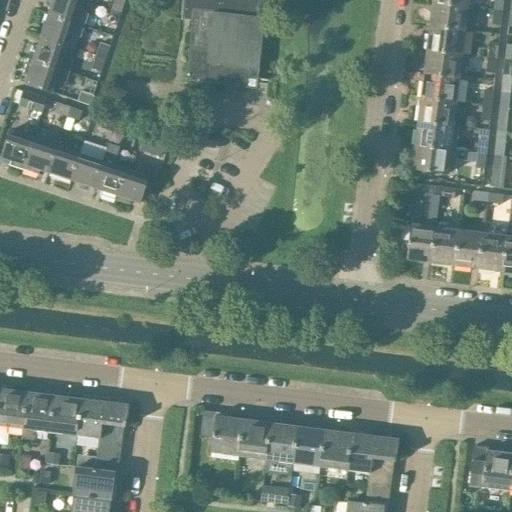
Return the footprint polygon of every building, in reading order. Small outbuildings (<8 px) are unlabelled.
[(52,0),(48,14),(81,25),(80,25),(84,22),(87,15),(85,11),(78,9),(81,0),(52,0)] [(125,0),(113,0),(111,9),(121,13),(126,0),(125,0)] [(265,0),(183,0),(181,18),(191,19),(184,80),(246,87),(247,77),(257,78),(265,0)] [(493,0),(493,10),(503,11),(504,0),(493,0)] [(432,1),(429,24),(463,29),(466,6),(432,1)] [(117,26),(121,13),(111,9),(106,23),(117,26)] [(501,26),(503,11),(493,10),(491,25),(501,26)] [(48,14),(40,37),(76,49),(80,36),(82,28),(81,25),(48,14)] [(429,24),(426,49),(460,53),(463,29),(429,24)] [(33,43),(28,58),(70,73),(70,72),(69,72),(76,49),(40,37),(38,45),(33,43)] [(489,42),(488,57),(497,58),(499,43),(489,42)] [(94,46),(92,54),(106,59),(111,46),(100,43),(98,47),(94,46)] [(426,49),(423,72),(457,77),(460,53),(426,49)] [(102,72),(106,59),(92,54),(89,63),(93,64),(91,69),(102,72)] [(496,73),(497,58),(488,57),(486,72),(496,73)] [(51,92),(54,83),(62,86),(67,84),(70,73),(28,58),(23,73),(28,75),(25,83),(51,92)] [(511,60),(504,59),(502,83),(511,85),(511,78),(511,60)] [(423,72),(420,97),(454,101),(457,77),(423,72)] [(502,83),(499,107),(509,109),(511,85),(502,83)] [(45,98),(22,91),(15,89),(11,102),(18,104),(41,111),(45,98)] [(484,89),(482,105),(492,106),(494,90),(484,89)] [(81,91),(77,101),(91,106),(94,96),(81,91)] [(420,97),(417,120),(451,125),(454,101),(420,97)] [(65,116),(69,106),(56,102),(53,112),(65,116)] [(490,121),(492,106),(482,105),(480,120),(490,121)] [(83,111),(69,106),(65,116),(80,121),(83,111)] [(499,107),(496,131),(506,133),(509,109),(499,107)] [(111,131),(114,121),(103,118),(99,128),(111,131)] [(417,120),(414,144),(448,149),(451,125),(417,120)] [(128,126),(114,121),(111,131),(126,136),(128,126)] [(0,137),(0,155),(1,156),(9,159),(8,164),(22,169),(33,138),(3,128),(0,137)] [(479,128),(476,152),(486,153),(489,129),(479,128)] [(496,131),(494,154),(503,156),(506,133),(496,131)] [(166,139),(152,134),(145,132),(140,150),(161,157),(166,139)] [(39,169),(47,172),(56,145),(33,138),(22,169),(37,174),(39,169)] [(448,149),(414,144),(410,169),(445,174),(448,149)] [(47,172),(70,179),(79,153),(56,145),(47,172)] [(102,161),(102,160),(93,187),(101,189),(99,194),(114,198),(124,168),(114,165),(117,155),(106,151),(102,161)] [(484,169),(486,153),(476,152),(475,168),(484,169)] [(70,179),(93,187),(102,160),(79,153),(70,179)] [(503,156),(494,154),(492,172),(490,186),(500,188),(503,156)] [(136,172),(124,168),(114,198),(129,204),(131,199),(139,202),(150,168),(138,164),(136,172)] [(425,194),(438,196),(440,187),(426,185),(425,194)] [(440,187),(438,196),(454,198),(455,189),(440,187)] [(486,202),(487,193),(473,191),(472,200),(486,202)] [(503,195),(487,193),(486,202),(502,203),(503,195)] [(430,261),(434,227),(410,224),(409,228),(407,240),(405,258),(430,261)] [(401,227),(399,239),(407,240),(409,228),(401,227)] [(430,261),(454,264),(458,230),(434,227),(430,261)] [(454,264),(478,267),(482,233),(458,230),(454,264)] [(478,267),(501,270),(506,236),(482,233),(478,267)] [(501,270),(511,271),(511,236),(506,236),(501,270)] [(0,425),(22,428),(26,391),(0,388),(0,425)] [(22,428),(23,428),(22,439),(34,440),(36,430),(50,432),(55,395),(26,391),(22,428)] [(50,432),(76,435),(80,398),(55,395),(50,432)] [(99,438),(99,435),(101,423),(123,425),(125,425),(128,404),(80,398),(76,435),(99,438)] [(236,455),(241,418),(215,415),(215,412),(203,410),(199,435),(212,437),(210,451),(236,455)] [(236,455),(265,458),(269,422),(241,418),(236,455)] [(265,458),(292,462),(297,425),(269,422),(265,458)] [(122,438),(123,425),(101,423),(99,435),(122,438)] [(292,462),(319,465),(323,429),(297,425),(292,462)] [(319,465),(345,469),(350,432),(323,429),(319,465)] [(367,471),(368,469),(369,458),(393,460),(395,460),(398,438),(350,432),(345,469),(367,471)] [(99,438),(98,445),(121,447),(122,438),(99,435),(99,438)] [(508,489),(511,463),(511,451),(486,448),(487,445),(473,444),(468,484),(508,489)] [(98,445),(97,458),(119,460),(121,447),(98,445)] [(10,456),(0,454),(0,467),(8,469),(10,456)] [(31,456),(21,454),(19,467),(29,468),(31,456)] [(50,454),(49,462),(57,463),(58,455),(50,454)] [(95,468),(115,471),(118,471),(119,460),(97,458),(95,468)] [(391,472),(393,460),(369,458),(368,469),(391,472)] [(111,498),(115,471),(95,468),(76,466),(72,494),(111,498)] [(367,471),(366,481),(390,483),(391,472),(368,469),(367,471)] [(50,471),(41,470),(39,483),(48,485),(50,471)] [(366,481),(365,492),(389,494),(390,483),(366,481)] [(276,487),(263,485),(261,501),(274,502),(276,487)] [(45,511),(46,493),(35,492),(34,510),(45,511)] [(365,492),(363,503),(384,506),(387,506),(389,494),(365,492)] [(72,494),(70,511),(109,511),(111,498),(72,494)] [(288,506),(300,508),(301,497),(289,495),(288,506)] [(345,501),(343,511),(383,511),(384,506),(363,503),(345,501)]
